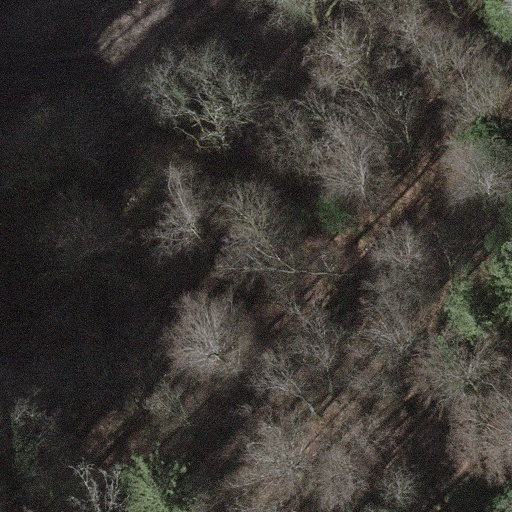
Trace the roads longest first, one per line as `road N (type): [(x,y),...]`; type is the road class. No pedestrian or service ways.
road 1 (track): [(7,89),(237,26),(288,0)]
road 2 (track): [(0,89),(92,0)]
